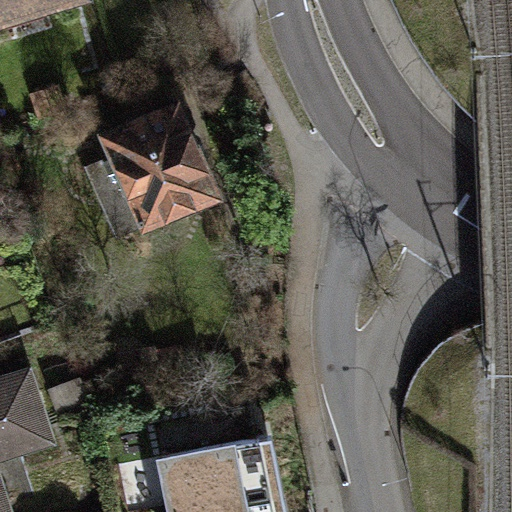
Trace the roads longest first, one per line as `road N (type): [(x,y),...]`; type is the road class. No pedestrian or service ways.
road 1 (residential): [(376,511),(356,396),(364,317),(428,190)]
road 2 (secondary): [(428,190),(378,139),(334,65),(308,0)]
